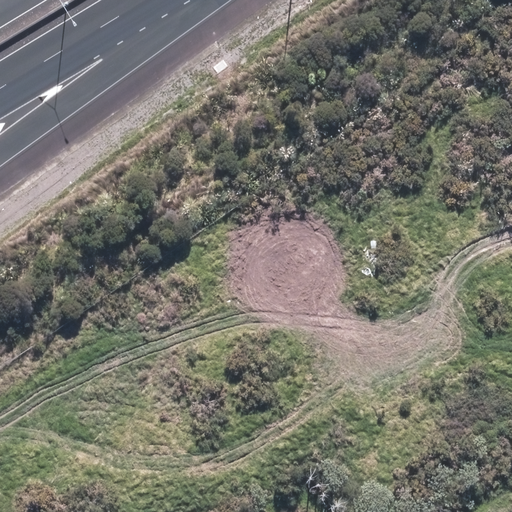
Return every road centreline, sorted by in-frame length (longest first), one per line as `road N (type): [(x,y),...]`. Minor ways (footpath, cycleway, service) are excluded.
road 1 (motorway): [(175,0),(0,133)]
road 2 (motorway): [(156,0),(0,94)]
